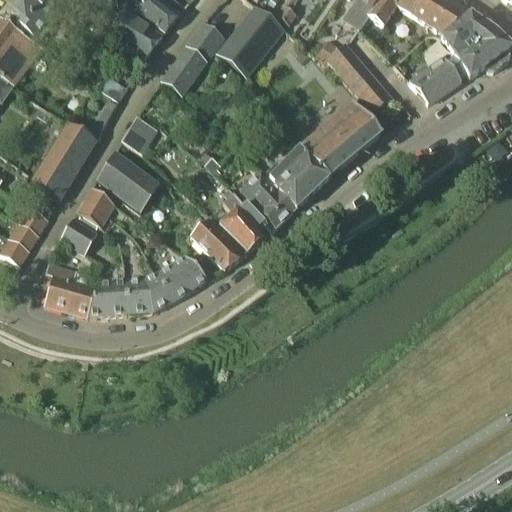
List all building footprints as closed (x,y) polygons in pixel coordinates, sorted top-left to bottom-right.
[(50,34),(44,30),(64,3),(59,0),(15,0),(5,14),(19,25),(16,29),(23,34),(35,43),(40,47),(50,34)] [(126,0),(141,13),(138,17),(165,39),(179,21),(163,9),(152,0),(126,0)] [(358,0),(359,0),(351,13),(357,17),(367,22),(381,0),(358,0)] [(434,0),(381,0),(367,22),(383,31),(395,11),(444,41),(469,21),(464,18),(434,0)] [(511,0),(497,0),(511,11),(511,0)] [(163,9),(179,21),(184,13),(175,5),(169,1),(163,9)] [(92,35),(93,35),(99,24),(76,10),(70,21),(92,35)] [(290,15),(283,11),(276,20),(283,25),(290,15)] [(99,24),(93,35),(104,41),(106,40),(122,50),(144,65),(161,43),(123,17),(118,24),(109,18),(105,15),(103,18),(99,24)] [(297,21),(290,15),(283,25),(290,30),(297,21)] [(470,83),(510,54),(496,41),(469,21),(444,41),(440,45),(470,83)] [(0,84),(12,94),(41,55),(0,26),(0,84)] [(202,27),(193,40),(215,56),(224,44),(202,27)] [(266,54),(239,31),(216,59),(243,81),(266,54)] [(206,69),(215,56),(193,40),(184,52),(206,69)] [(318,58),(325,65),(339,53),(327,45),(318,58)] [(345,49),(339,53),(325,65),(327,67),(335,75),(354,60),(345,49)] [(180,104),(206,69),(184,52),(159,88),(180,104)] [(338,79),(344,86),(364,71),(354,60),(335,75),(338,79)] [(118,63),(114,69),(122,74),(126,68),(118,63)] [(461,87),(444,65),(409,89),(428,110),(461,87)] [(353,97),(373,81),(364,71),(344,86),(353,97)] [(353,97),(362,108),(382,92),(373,81),(353,97)] [(127,94),(108,82),(100,96),(118,107),(127,94)] [(0,109),(1,110),(12,94),(0,84),(0,109)] [(392,103),(386,97),(382,92),(362,108),(372,119),(382,111),(392,103)] [(327,184),(380,141),(350,106),(302,147),(298,151),(295,153),(297,154),(326,186),(327,184)] [(78,136),(95,147),(114,113),(105,108),(91,133),(82,129),(78,136)] [(136,123),(128,135),(149,148),(157,136),(136,123)] [(97,148),(95,147),(78,136),(66,128),(28,190),(60,209),(97,148)] [(142,161),(149,148),(128,135),(121,147),(140,159),(140,160),(142,161)] [(276,166),(264,180),(296,214),(326,186),(297,154),(280,171),(276,166)] [(139,219),(159,191),(114,158),(95,188),(139,219)] [(220,171),(211,163),(204,172),(209,177),(216,183),(220,178),(216,175),(220,171)] [(296,214),(264,180),(260,177),(238,198),(273,235),(296,214)] [(91,193),(83,207),(108,222),(114,211),(91,193)] [(231,220),(217,231),(246,259),(261,246),(256,241),(267,232),(245,210),(242,212),(228,196),(223,200),(222,200),(226,205),(222,209),(231,220)] [(83,207),(76,218),(101,233),(108,222),(83,207)] [(48,227),(47,226),(26,213),(16,229),(38,242),(48,227)] [(223,277),(246,259),(217,231),(209,224),(189,242),(223,277)] [(72,225),(60,246),(84,261),(96,240),(72,225)] [(16,229),(7,245),(29,258),(38,242),(16,229)] [(20,273),(29,258),(7,245),(0,255),(0,260),(19,272),(20,273)] [(162,277),(154,281),(169,309),(176,306),(206,286),(183,263),(162,277)] [(86,324),(87,323),(94,295),(85,292),(88,281),(76,277),(48,269),(45,281),(52,283),(43,311),(86,324)] [(0,273),(0,298),(8,295),(14,281),(11,279),(0,273)] [(143,287),(124,288),(126,320),(152,319),(169,309),(154,281),(143,287)] [(96,290),(94,295),(87,323),(126,320),(124,288),(96,290)]
